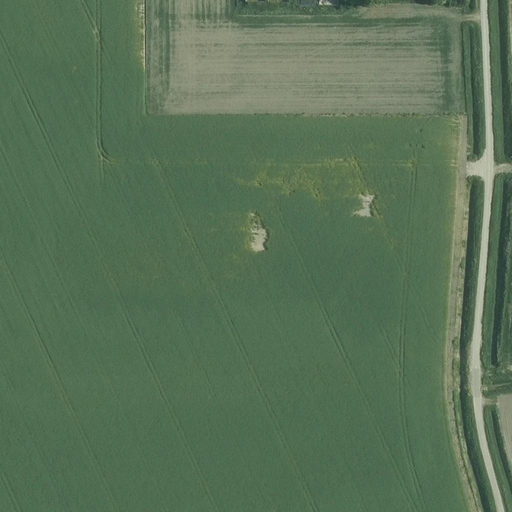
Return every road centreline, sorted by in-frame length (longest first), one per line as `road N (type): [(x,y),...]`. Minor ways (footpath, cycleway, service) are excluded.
road 1 (unclassified): [(474,360),(43,367),(0,355)]
road 2 (unclassified): [(474,360),(490,185),(484,0)]
road 3 (unclassified): [(474,360),(502,511)]
